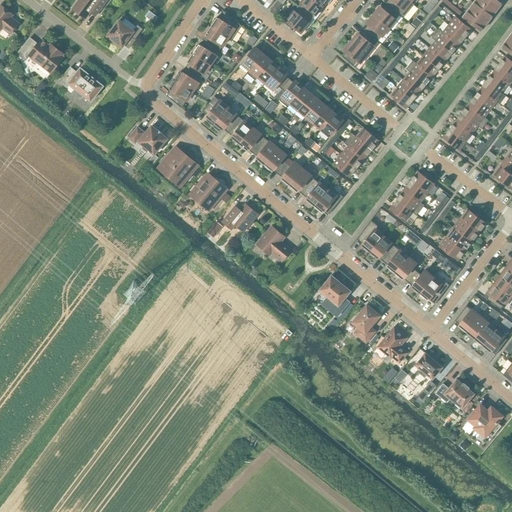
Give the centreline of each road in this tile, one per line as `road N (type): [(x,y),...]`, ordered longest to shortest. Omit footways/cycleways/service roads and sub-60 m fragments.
road 1 (unclassified): [(429,331),(153,102),(146,84)]
road 2 (residential): [(146,84),(132,82),(26,0)]
road 3 (residential): [(429,331),(511,222)]
